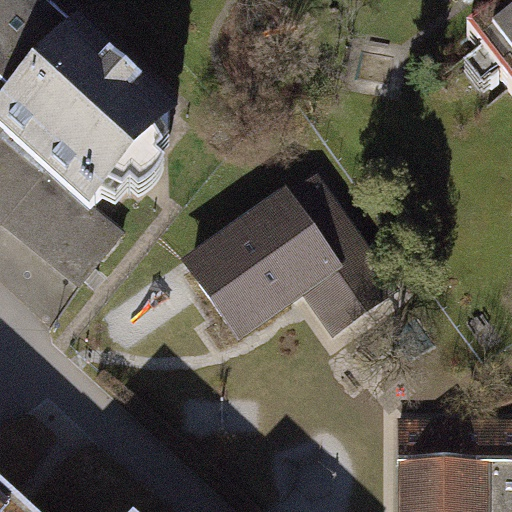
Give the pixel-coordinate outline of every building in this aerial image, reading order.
[(13,0),(0,0),(0,118),(7,125),(73,53),(13,0)] [(511,0),(492,0),(511,24),(511,0)] [(511,45),(486,66),(511,95),(511,45)] [(172,142),(73,53),(7,125),(107,215),(172,142)] [(297,212),(294,207),(192,275),(250,362),(315,319),(342,359),(406,317),(325,194),(297,212)] [(511,511),(511,425),(400,425),(398,511),(511,511)] [(0,511),(19,511),(7,501),(0,494),(0,511)]
